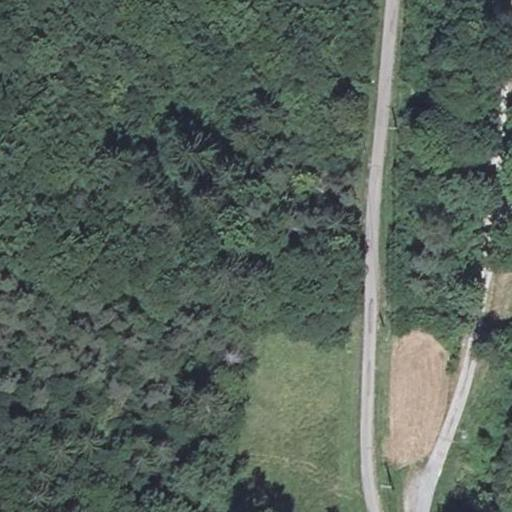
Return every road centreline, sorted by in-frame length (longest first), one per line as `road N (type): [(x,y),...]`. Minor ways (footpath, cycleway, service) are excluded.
road 1 (residential): [(394,0),(365,419),(371,511)]
road 2 (track): [(511,191),(461,398),(432,463),(427,511)]
road 3 (track): [(511,53),(500,121),(498,236)]
